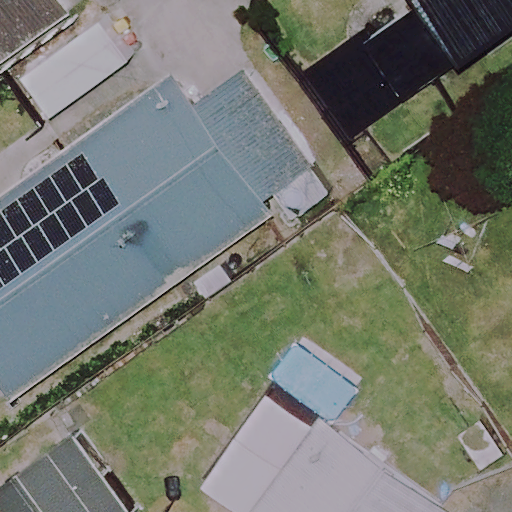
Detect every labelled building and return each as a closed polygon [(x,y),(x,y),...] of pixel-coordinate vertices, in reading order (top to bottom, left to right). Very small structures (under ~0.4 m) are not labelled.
[(0,0),(0,66),(67,22),(52,0),(0,0)] [(511,0),(420,0),(359,42),(401,102),(511,25),(511,0)] [(321,180),(245,71),(183,115),(161,83),(0,195),(0,367),(18,393),(321,180)] [(449,511),(329,421),(259,511),(449,511)] [(131,511),(69,433),(0,486),(0,511),(131,511)]
